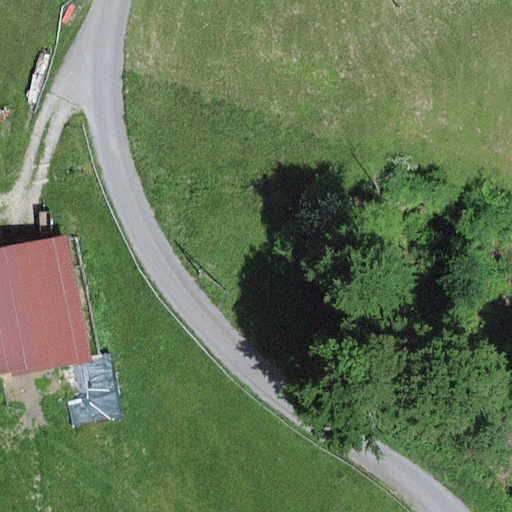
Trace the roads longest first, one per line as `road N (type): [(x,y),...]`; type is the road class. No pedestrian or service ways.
road 1 (unclassified): [(463,511),(420,472),(217,336),(152,252),(100,120),(96,34),(106,0)]
road 2 (track): [(96,70),(64,97),(23,202),(0,213)]
